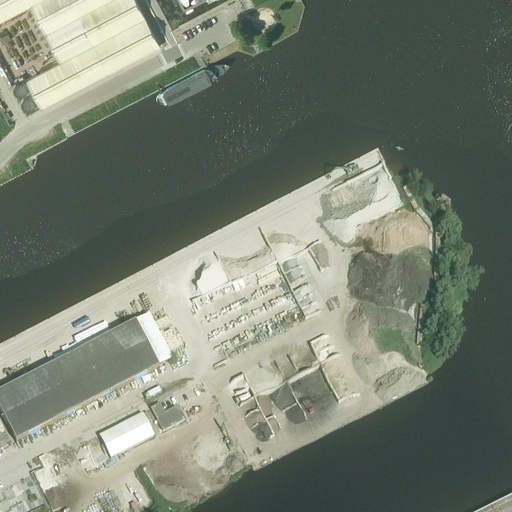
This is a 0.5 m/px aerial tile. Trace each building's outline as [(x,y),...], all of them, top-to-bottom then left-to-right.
[(0,0),(0,21),(30,6),(59,62),(25,79),(40,108),(160,46),(135,0),(0,0)] [(319,244),(347,230),(335,206),(331,207),(331,206),(317,213),(321,223),(317,225),(320,230),(314,233),(319,244)] [(135,325),(0,394),(0,413),(16,444),(158,370),(135,325)] [(160,405),(150,410),(162,434),(186,422),(179,408),(166,415),(160,405)] [(144,416),(101,438),(112,460),(155,438),(144,416)] [(8,448),(1,435),(0,435),(0,451),(3,450),(4,453),(8,451),(7,448),(8,448)]
